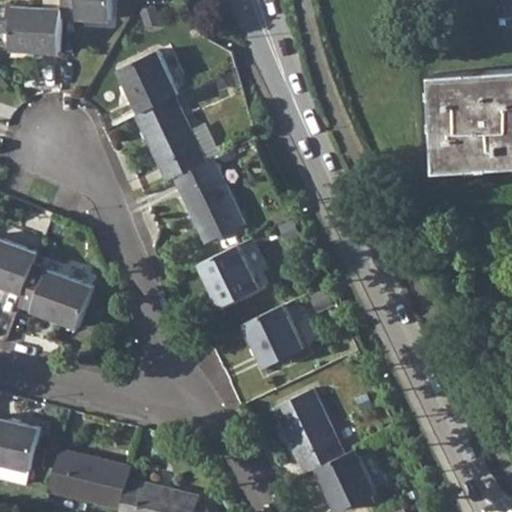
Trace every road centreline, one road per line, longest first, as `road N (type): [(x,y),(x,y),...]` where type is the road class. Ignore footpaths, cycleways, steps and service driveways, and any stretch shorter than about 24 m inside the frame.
road 1 (tertiary): [(493,511),(308,131),(255,0)]
road 2 (residential): [(191,411),(107,199),(60,150)]
road 3 (residential): [(191,411),(0,368)]
road 4 (residential): [(267,511),(231,438),(191,411)]
